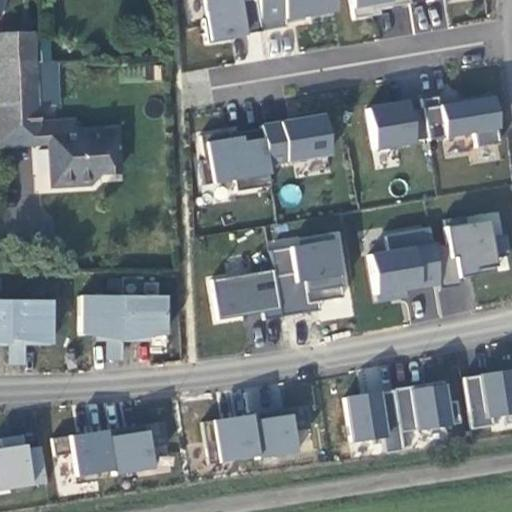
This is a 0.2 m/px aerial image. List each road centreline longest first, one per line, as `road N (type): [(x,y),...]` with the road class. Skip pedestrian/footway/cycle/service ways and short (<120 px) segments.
road 1 (residential): [(0,390),(302,363),(511,315)]
road 2 (residential): [(511,40),(188,91)]
road 3 (unclassified): [(511,463),(189,511)]
